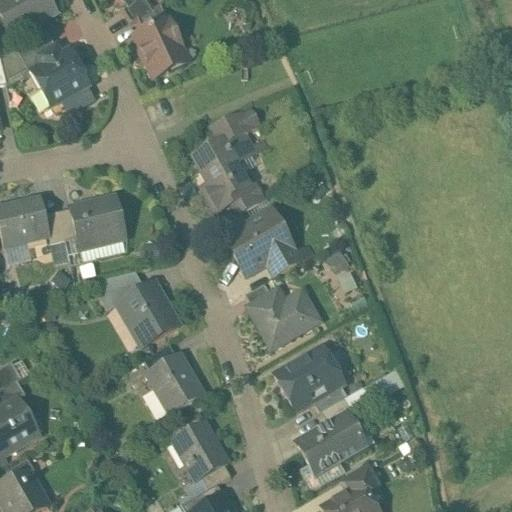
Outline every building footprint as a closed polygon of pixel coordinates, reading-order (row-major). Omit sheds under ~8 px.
[(41,0),(8,0),(0,5),(0,15),(13,39),(52,17),(41,0)] [(144,0),(128,10),(127,9),(121,13),(130,28),(136,24),(153,14),(144,0)] [(122,0),(127,9),(128,10),(144,0),(122,0)] [(153,14),(136,24),(142,36),(167,24),(160,9),(153,14)] [(167,24),(133,40),(153,82),(181,69),(175,55),(181,53),(167,24)] [(46,35),(15,53),(29,77),(34,74),(43,69),(38,60),(55,50),(46,35)] [(88,88),(68,54),(60,58),(55,50),(38,60),(43,69),(34,74),(39,84),(39,92),(50,110),(88,88)] [(249,112),(210,129),(219,145),(193,160),(200,174),(202,173),(209,186),(203,189),(217,214),(232,205),(256,191),(251,182),(245,185),(232,162),(253,150),(245,136),(258,129),(249,112)] [(256,191),(232,205),(239,218),(263,204),(256,191)] [(39,200),(0,209),(0,236),(4,252),(48,241),(49,241),(44,219),(39,200)] [(111,202),(69,211),(70,213),(77,242),(79,253),(119,243),(121,243),(111,202)] [(77,242),(70,213),(57,216),(64,245),(77,242)] [(64,245),(57,216),(44,219),(49,241),(48,241),(50,248),(64,245)] [(274,231),(266,236),(257,221),(223,241),(244,279),(267,266),(291,253),(293,251),(292,249),(287,252),(274,231)] [(64,245),(50,248),(55,269),(69,266),(64,245)] [(291,253),(267,266),(275,280),(299,266),(291,253)] [(135,276),(90,287),(103,310),(114,304),(116,307),(144,292),(135,276)] [(116,307),(116,308),(141,351),(178,330),(153,286),(144,292),(116,307)] [(264,287),(245,298),(251,308),(266,299),(270,297),(264,287)] [(301,295),(273,311),(266,299),(251,308),(247,311),(271,352),(318,324),(301,295)] [(169,349),(143,364),(149,375),(175,360),(169,349)] [(321,350),(273,379),(295,417),(313,406),(340,390),(343,388),(321,350)] [(203,399),(179,358),(175,360),(149,375),(145,377),(169,418),(203,399)] [(20,383),(11,366),(0,371),(0,395),(17,386),(20,383)] [(17,386),(0,395),(0,412),(0,413),(16,404),(24,399),(17,386)] [(340,390),(313,406),(319,417),(321,416),(344,402),(346,401),(340,390)] [(344,402),(321,416),(327,426),(344,416),(345,417),(350,414),(344,402)] [(0,413),(0,459),(36,439),(16,404),(0,413)] [(327,426),(295,445),(315,481),(365,452),(345,417),(344,416),(327,426)] [(227,467),(203,426),(171,445),(195,486),(201,482),(224,469),(227,467)] [(27,463),(6,475),(12,485),(28,476),(29,477),(33,474),(27,463)] [(224,469),(201,482),(208,493),(217,488),(230,480),(224,469)] [(366,469),(339,484),(346,496),(361,488),(367,497),(378,491),(366,469)] [(12,485),(0,491),(0,504),(4,511),(43,511),(48,510),(29,477),(28,476),(12,485)] [(208,493),(180,509),(182,511),(199,511),(223,499),(217,488),(208,493)] [(346,496),(320,511),(319,511),(375,511),(367,497),(361,488),(346,496)] [(230,511),(223,499),(199,511),(230,511)]
